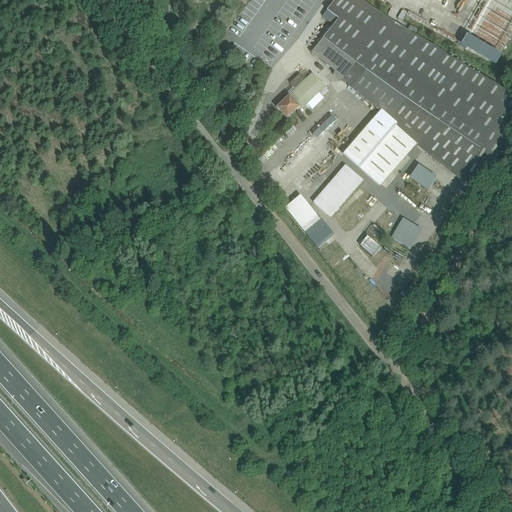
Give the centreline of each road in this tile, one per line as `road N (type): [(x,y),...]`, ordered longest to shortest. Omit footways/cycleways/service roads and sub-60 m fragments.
road 1 (unclassified): [(486,511),(416,399),(103,0)]
road 2 (motorway): [(235,511),(0,302)]
road 3 (motorway): [(128,511),(0,371)]
road 4 (track): [(422,307),(511,161)]
road 5 (motorway): [(0,411),(88,511)]
